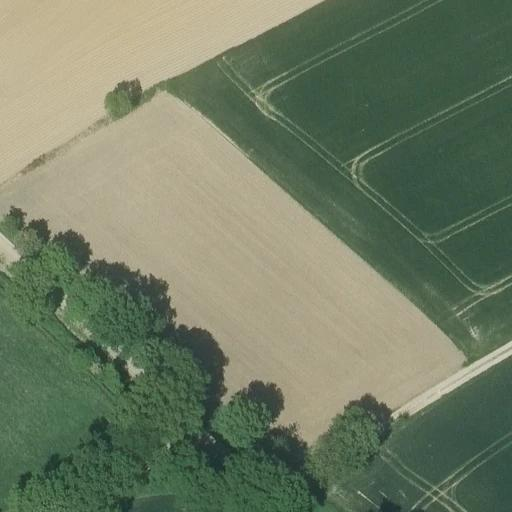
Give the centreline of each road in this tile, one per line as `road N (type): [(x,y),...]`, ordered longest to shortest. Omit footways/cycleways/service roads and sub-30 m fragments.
road 1 (track): [(203,437),(0,247)]
road 2 (track): [(278,495),(511,348)]
road 3 (track): [(203,437),(46,511)]
